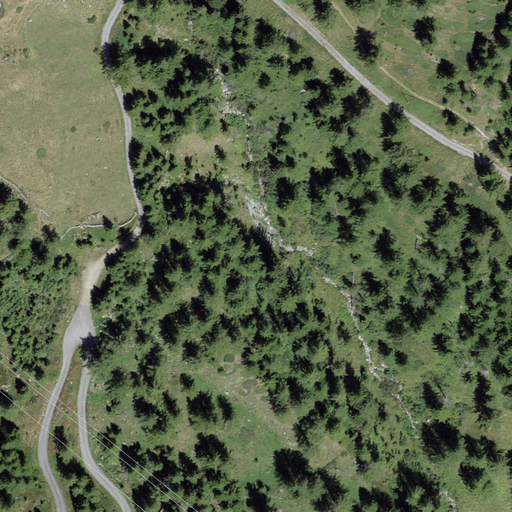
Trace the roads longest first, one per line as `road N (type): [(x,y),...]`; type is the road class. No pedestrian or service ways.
road 1 (unclassified): [(126,511),(84,449),(90,337),(81,326),(69,334),(41,450),(61,511)]
road 2 (track): [(81,326),(98,269),(140,230),(144,211),(127,108),(106,50),(121,0)]
road 3 (track): [(275,0),(405,113),(511,179)]
